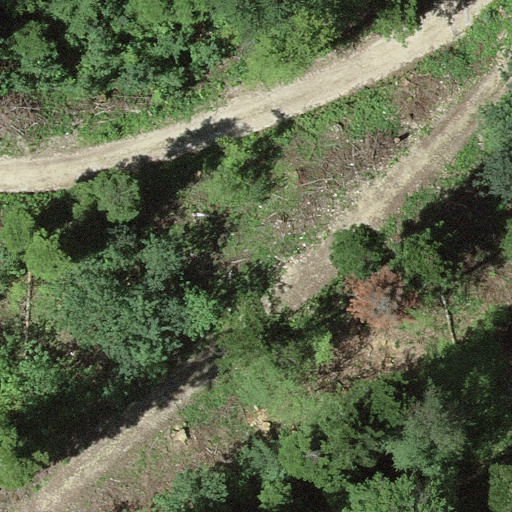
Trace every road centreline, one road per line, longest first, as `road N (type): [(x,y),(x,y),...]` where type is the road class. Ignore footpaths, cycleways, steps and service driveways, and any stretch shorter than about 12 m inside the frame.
road 1 (track): [(511,48),(336,252),(42,511)]
road 2 (track): [(0,174),(114,155),(205,125),(346,72),(426,32),(467,0)]
